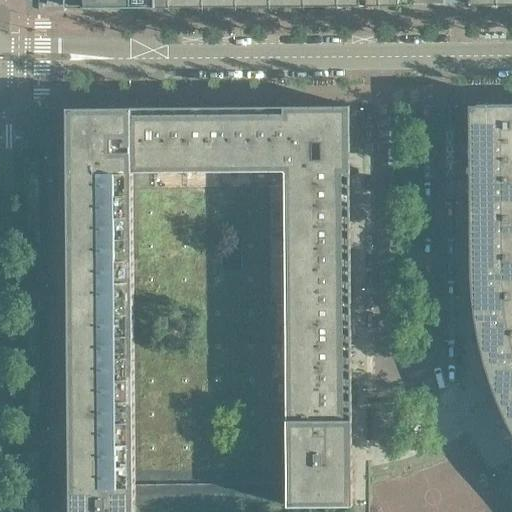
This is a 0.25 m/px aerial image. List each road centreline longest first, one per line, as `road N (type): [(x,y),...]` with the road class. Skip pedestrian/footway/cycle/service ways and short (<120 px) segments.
road 1 (residential): [(381,55),(381,362),(439,362),(440,54)]
road 2 (tertiary): [(0,56),(381,55)]
